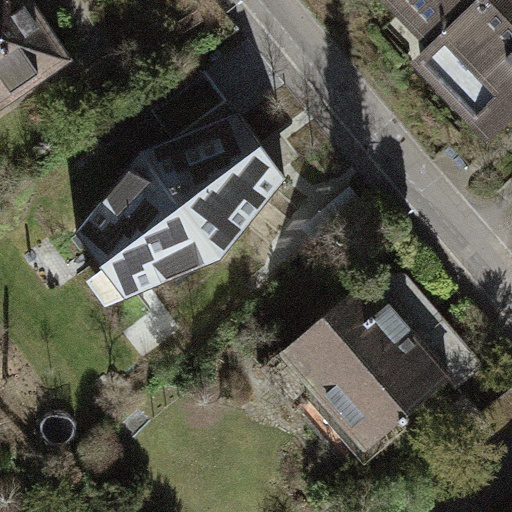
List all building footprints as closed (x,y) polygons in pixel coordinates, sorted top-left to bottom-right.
[(40,0),(0,0),(0,100),(62,59),(36,20),(49,12),(40,0)] [(511,0),(398,0),(405,7),(412,0),(416,0),(446,31),(419,56),(444,82),(455,72),(489,108),(511,86),(511,0)] [(118,47),(84,70),(101,95),(135,72),(118,47)] [(238,114),(141,151),(76,229),(124,296),(220,257),(285,177),(238,114)] [(363,277),(262,370),(295,407),(315,389),(366,445),(444,374),(456,386),(484,360),(445,317),(432,329),(390,282),(378,293),(363,277)]
